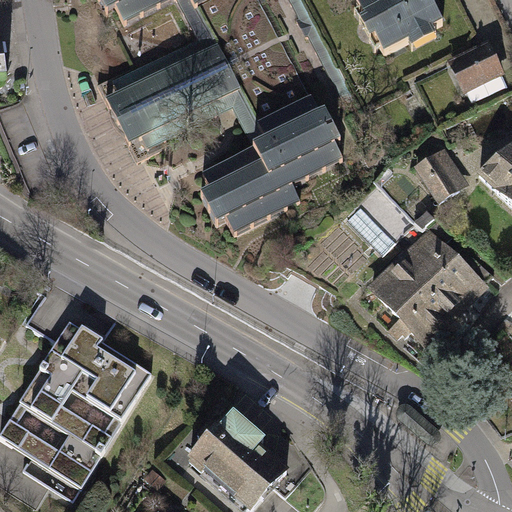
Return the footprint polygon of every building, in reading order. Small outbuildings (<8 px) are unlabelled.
[(182,173),(214,237),(346,172),(306,93),(251,120),(196,10),(215,0),(84,0),(104,39),(161,10),(181,48),(100,89),(134,157),(212,118),(228,150),(182,173)] [(369,0),(351,10),(381,69),(450,34),(432,0),(369,0)] [(484,49),(443,70),(463,109),(505,88),(484,49)] [(465,194),(440,154),(411,172),(436,212),(465,194)] [(511,167),(503,159),(481,183),(511,211),(511,167)] [(371,298),(401,326),(434,291),(461,264),(431,235),(371,298)] [(493,294),(461,264),(434,291),(468,322),(493,294)] [(436,358),(468,322),(434,291),(401,326),(436,358)] [(152,381),(71,331),(1,443),(82,494),(152,381)] [(264,511),(301,469),(227,407),(181,461),(241,511),(264,511)] [(437,427),(412,408),(406,407),(401,407),(398,410),(396,413),(397,417),(401,422),(428,443),(432,445),(436,444),(439,441),(440,436),(439,431),(437,427)]
